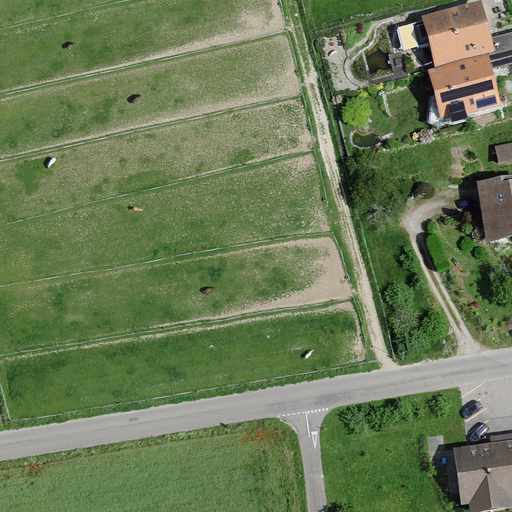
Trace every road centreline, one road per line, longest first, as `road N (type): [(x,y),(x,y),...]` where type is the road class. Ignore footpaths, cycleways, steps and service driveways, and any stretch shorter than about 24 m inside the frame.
road 1 (unclassified): [(303,393),(0,443)]
road 2 (unclassified): [(511,360),(303,393)]
